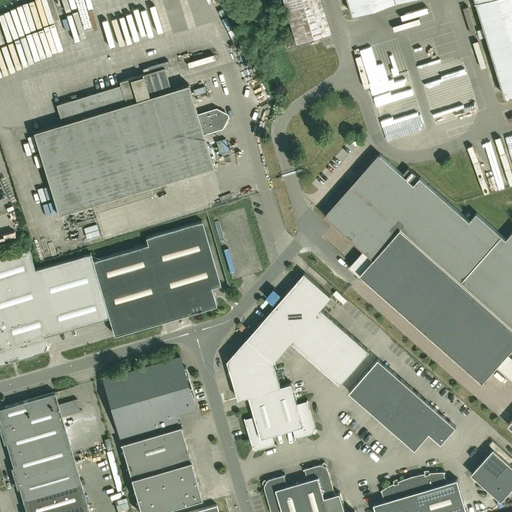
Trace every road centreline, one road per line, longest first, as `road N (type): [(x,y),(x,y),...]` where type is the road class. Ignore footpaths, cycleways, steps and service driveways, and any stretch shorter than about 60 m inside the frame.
road 1 (unclassified): [(194,332),(228,322),(306,236),(302,216),(374,135)]
road 2 (unclassified): [(0,389),(194,332)]
road 3 (unclassified): [(247,511),(194,332)]
